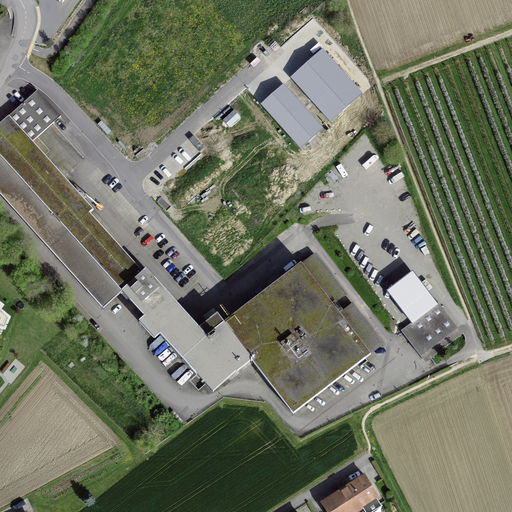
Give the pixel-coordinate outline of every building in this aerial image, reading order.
[(361,92),(322,50),(292,77),(330,120),(361,92)] [(321,128),(283,86),(263,105),(300,146),(321,128)] [(370,354),(301,263),(224,322),(217,313),(198,328),(146,269),(142,272),(89,213),(93,210),(44,155),(49,151),(37,138),(61,116),(37,90),(0,124),(0,194),(103,309),(122,291),(144,316),(139,321),(154,338),(160,333),(205,383),(210,380),(215,386),(227,375),(229,378),(236,371),(236,372),(251,360),(293,413),(370,354)] [(438,302),(401,331),(421,356),(426,352),(430,358),(462,333),(438,302)] [(365,476),(322,503),(328,511),(353,511),(362,507),(365,511),(372,511),(382,506),(376,498),(378,497),(365,476)]
